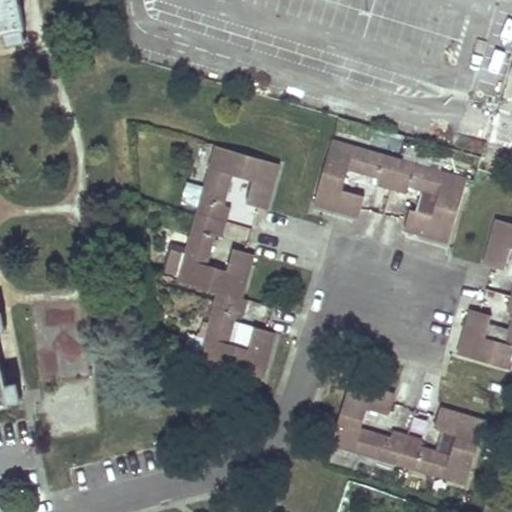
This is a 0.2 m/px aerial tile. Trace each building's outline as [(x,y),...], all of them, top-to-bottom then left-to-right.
[(0,0),(0,35),(27,29),(20,0),(0,0)] [(393,189),(401,160),(335,142),(317,206),(361,218),(367,198),(346,193),(352,172),(382,180),(380,186),(393,189)] [(198,216),(227,223),(231,208),(224,205),(232,177),(254,183),(248,205),(268,211),(281,165),(218,148),(206,189),(201,206),(198,216)] [(426,193),(440,197),(434,217),(420,213),(412,212),(407,231),(451,243),(469,179),(401,160),(393,189),(409,194),(411,188),(426,193)] [(206,189),(188,184),(182,201),(201,206),(206,189)] [(440,197),(426,193),(420,213),(434,217),(440,197)] [(227,223),(198,216),(179,283),(219,295),(242,302),(255,256),(236,250),(229,273),(207,266),(215,236),(223,238),(227,223)] [(511,223),(498,219),(485,264),(506,270),(511,249),(511,223)] [(487,292),(487,307),(507,307),(507,291),(487,292)] [(219,295),(206,340),(190,336),(183,358),(263,380),(276,336),(254,329),(248,350),(229,345),(238,315),(243,317),(247,303),(242,302),(219,295)] [(511,313),(511,328),(511,329),(507,344),(486,338),(491,323),(493,316),(472,310),(459,355),(511,370),(511,303),(509,313),(511,313)] [(511,329),(491,323),(486,338),(507,344),(511,329)] [(0,407),(11,405),(4,371),(0,372),(0,407)] [(390,441),(362,432),(368,410),(389,416),(395,395),(350,382),(332,445),(401,465),(409,437),(393,432),(390,441)] [(409,437),(401,465),(468,484),(486,422),(441,408),(435,430),(456,436),(450,458),(421,450),(423,441),(409,437)]
